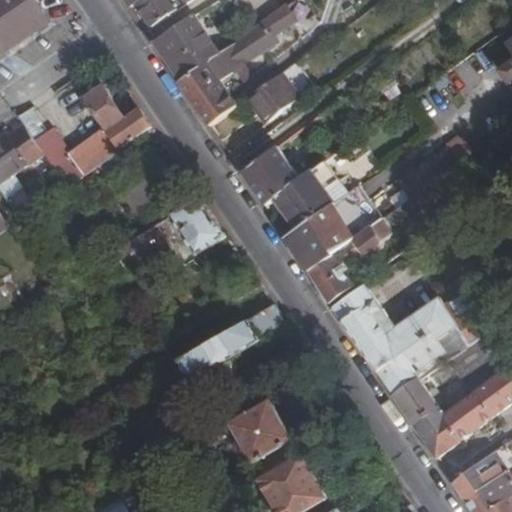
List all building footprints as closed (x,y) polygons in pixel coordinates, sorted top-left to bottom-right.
[(0,0),(0,57),(52,21),(37,0),(0,0)] [(128,0),(135,10),(143,4),(149,0),(128,0)] [(149,0),(143,4),(157,28),(197,0),(149,0)] [(186,85),(215,128),(242,108),(233,95),(249,82),(242,73),(304,27),(299,21),(290,8),(223,57),(186,85)] [(159,46),(186,85),(223,57),(198,20),(159,46)] [(511,57),(511,58),(511,65),(501,73),(511,86),(511,85),(511,57)] [(272,86),(257,97),(275,121),(304,99),(288,75),(272,86)] [(126,149),(158,128),(146,110),(131,120),(109,87),(92,98),(112,127),(77,152),(60,127),(41,140),(51,153),(73,186),(101,166),(126,149)] [(335,112),(327,118),(331,124),(339,118),(335,112)] [(41,140),(30,124),(0,144),(0,183),(3,187),(18,177),(51,153),(41,140)] [(134,162),(126,149),(101,166),(109,179),(134,162)] [(248,176),(270,208),(281,200),(305,182),(284,151),(248,176)] [(459,170),(463,167),(450,151),(447,153),(459,170)] [(145,212),(180,189),(156,153),(121,177),(145,212)] [(405,185),(417,200),(459,170),(447,153),(423,171),(421,169),(413,174),(415,177),(405,185)] [(438,234),(495,190),(474,158),(463,167),(459,170),(417,200),(387,223),(317,274),(337,305),(360,288),(351,274),(356,270),(354,266),(368,256),(371,260),(385,250),(386,245),(427,217),(438,234)] [(281,200),(303,230),(353,197),(330,164),(305,182),(281,200)] [(3,187),(10,198),(26,188),(18,177),(3,187)] [(300,249),(317,274),(387,223),(364,189),(353,197),(303,230),(291,239),(298,251),(300,249)] [(234,239),(209,202),(181,219),(196,241),(206,256),(234,239)] [(0,235),(14,225),(0,204),(0,235)] [(196,241),(181,219),(125,252),(139,275),(196,241)] [(139,275),(125,252),(111,260),(125,283),(139,275)] [(447,311),(444,306),(401,334),(369,286),(338,307),(399,397),(423,380),(424,382),(483,343),(501,331),(474,293),(447,311)] [(0,328),(22,315),(6,290),(0,293),(0,328)] [(283,309),(273,295),(264,300),(273,314),(283,309)] [(283,309),(273,314),(187,363),(199,384),(296,328),(283,309)] [(511,346),(501,331),(483,343),(495,360),(511,348),(511,346)] [(511,372),(511,348),(495,360),(507,376),(511,372)] [(480,395),(497,420),(511,409),(511,372),(507,376),(480,395)] [(399,397),(419,427),(444,409),(443,406),(437,400),(424,382),(423,380),(399,397)] [(447,418),(465,444),(497,420),(480,395),(474,399),(450,416),(447,418)] [(437,400),(443,406),(447,404),(442,396),(437,400)] [(262,465),(301,443),(278,403),(240,425),(262,465)] [(178,449),(204,434),(190,409),(164,424),(178,449)] [(419,427),(443,460),(465,444),(447,418),(450,416),(444,409),(419,427)] [(460,485),(474,505),(511,480),(511,469),(502,455),(460,485)] [(315,511),(335,501),(309,456),(265,481),(266,483),(259,488),(272,511),(315,511)] [(405,487),(394,473),(376,484),(386,499),(405,487)] [(511,511),(511,480),(474,505),(478,511),(511,511)]
